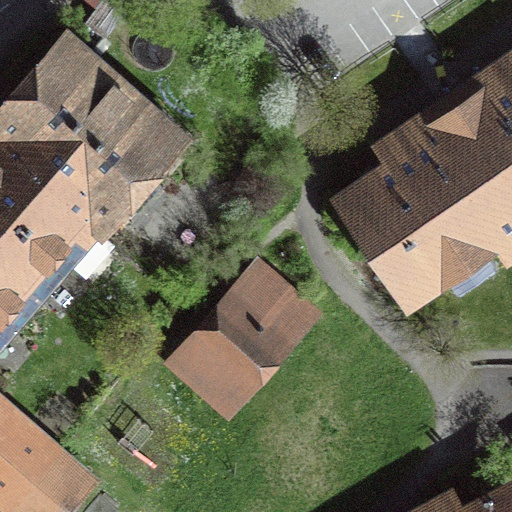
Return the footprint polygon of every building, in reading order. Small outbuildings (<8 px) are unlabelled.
[(0,338),(182,135),(80,45),(38,93),(0,135),(0,338)] [(511,57),(319,177),(407,319),(511,253),(511,57)] [(255,265),(185,351),(250,405),(321,319),(255,265)] [(3,405),(0,402),(0,489),(24,511),(57,511),(86,480),(70,466),(36,435),(3,405)] [(511,511),(511,491),(508,484),(453,511),(511,511)]
